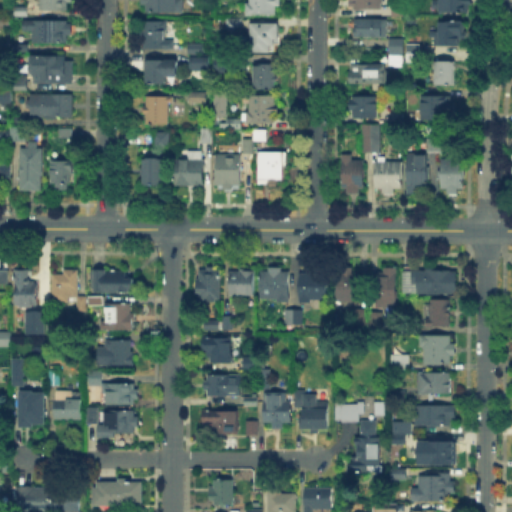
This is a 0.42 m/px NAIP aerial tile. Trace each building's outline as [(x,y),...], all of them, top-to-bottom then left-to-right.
[(72,0),(72,11),(39,10),(39,0),(72,0)] [(145,0),(184,0),(184,14),(145,14),(145,0)] [(246,16),(246,4),(251,4),(251,0),(280,0),(280,7),(277,7),(277,16),(246,16)] [(351,9),(351,0),(384,0),(384,10),(351,9)] [(436,3),(441,3),(441,0),(471,0),(471,13),(436,12),(436,3)] [(393,16),(393,5),(407,5),(407,16),(393,16)] [(15,16),(15,7),(28,7),(28,16),(15,16)] [(0,14),(9,14),(9,22),(0,22),(0,14)] [(226,27),(226,17),(241,17),(241,27),(226,27)] [(74,20),(74,36),(68,36),(68,45),(35,45),(35,32),(25,32),(25,21),(26,21),(26,20),(74,20)] [(387,21),(387,38),(357,38),(357,21),(387,21)] [(177,22),(177,50),(143,50),(143,22),(177,22)] [(442,31),(442,23),(464,23),(464,46),(434,46),(434,31),(442,31)] [(275,51),(251,51),(251,24),(281,24),(281,39),(275,39),(275,51)] [(389,54),(389,39),(404,39),(404,54),(389,54)] [(188,53),(188,44),(206,44),(206,53),(188,53)] [(421,54),(408,54),(408,45),(422,45),(422,54),(421,54)] [(408,63),(408,54),(421,54),(421,63),(408,63)] [(212,70),(231,71),(231,56),(213,55),(212,70)] [(72,58),(72,84),(34,83),(35,58),(72,58)] [(243,58),(243,71),(233,71),(233,66),(216,66),(216,58),(243,58)] [(191,71),(192,60),(210,60),(210,71),(191,71)] [(177,62),(177,78),(167,78),(167,83),(148,83),(149,62),(177,62)] [(437,64),(456,64),(456,87),(437,87),(437,64)] [(276,66),(276,90),(256,90),(256,66),(276,66)] [(353,67),(392,68),(392,84),(353,84),(353,67)] [(15,92),(15,78),(29,78),(29,92),(15,92)] [(0,100),(9,101),(8,88),(0,88),(0,100)] [(190,104),(190,92),(207,92),(207,104),(190,104)] [(225,93),(212,92),(212,115),(225,115),(225,93)] [(244,120),(273,120),(273,93),(244,93),(244,120)] [(31,119),(32,94),(75,94),(75,120),(31,119)] [(0,95),(11,95),(11,104),(0,104),(0,95)] [(172,97),(172,125),(147,124),(147,97),(172,97)] [(352,97),(380,97),(380,119),(352,118),(352,97)] [(454,98),(454,115),(445,115),(445,120),(422,120),(422,98),(454,98)] [(14,125),(14,116),(27,116),(27,125),(14,125)] [(362,153),(362,125),(381,125),(381,153),(362,153)] [(204,143),(204,129),(216,129),(215,143),(204,143)] [(60,139),(61,130),(74,130),(74,139),(60,139)] [(255,141),(255,130),(268,130),(268,141),(255,141)] [(11,142),(11,131),(26,131),(26,142),(11,142)] [(155,148),(155,133),(170,133),(170,148),(155,148)] [(429,152),(429,137),(445,138),(445,152),(429,152)] [(254,152),(244,152),(244,139),(254,139),(254,152)] [(22,144),(38,144),(38,149),(45,149),(44,192),(21,191),(22,144)] [(279,180),(279,187),(271,187),(271,180),(261,180),(262,150),(286,151),(286,180),(279,180)] [(190,161),(190,153),(204,153),(204,186),(177,186),(177,161),(190,161)] [(409,193),(409,154),(431,154),(431,194),(409,193)] [(146,185),(146,158),(165,158),(165,186),(146,185)] [(237,183),(237,190),(227,190),(227,183),(219,183),(219,158),(244,158),(243,183),(237,183)] [(341,188),(341,159),(365,159),(365,193),(349,193),(349,188),(341,188)] [(377,191),(377,160),(405,160),(404,191),(377,191)] [(443,160),(465,160),(465,192),(443,192),(443,160)] [(73,161),(72,190),(54,190),(54,161),(73,161)] [(0,178),(0,164),(12,164),(12,178),(0,178)] [(53,297),(53,271),(63,271),(63,264),(80,264),(80,297),(53,297)] [(30,266),(30,273),(32,273),(32,281),(38,281),(37,305),(21,305),(21,303),(16,303),(16,268),(21,266),(30,266)] [(214,266),(214,273),(224,273),(224,301),(201,301),(201,294),(197,294),(197,281),(201,281),(201,273),(209,273),(209,266),(214,266)] [(398,306),(379,306),(379,273),(385,273),(385,267),(398,267),(398,306)] [(283,268),(283,273),(292,273),(292,303),(282,303),(282,299),(261,299),(261,272),(271,272),(271,268),(283,268)] [(363,270),(363,297),(357,297),(357,301),(338,301),(338,270),(363,270)] [(458,270),(458,294),(418,294),(418,281),(414,281),(414,270),(458,270)] [(133,271),(133,294),(95,294),(95,271),(133,271)] [(233,295),(233,272),(256,272),(256,295),(233,295)] [(302,275),(313,275),(313,273),(329,273),(329,301),(302,301),(302,275)] [(451,302),(451,326),(430,326),(430,301),(451,302)] [(130,303),(130,314),(137,314),(137,330),(107,330),(107,303),(130,303)] [(285,325),(285,308),(305,308),(305,325),(285,325)] [(353,329),(353,311),(368,311),(368,329),(353,329)] [(33,330),(33,312),(47,312),(47,330),(33,330)] [(369,331),(369,313),(384,313),(384,331),(369,331)] [(225,331),(225,318),(234,318),(234,331),(225,331)] [(208,330),(208,321),(221,321),(221,330),(208,330)] [(0,329),(9,329),(9,343),(0,343),(0,329)] [(455,336),(455,363),(424,363),(424,335),(455,336)] [(234,358),(233,364),(215,364),(215,357),(209,357),(209,338),(234,338),(234,358)] [(136,342),(135,369),(125,369),(125,373),(111,373),(111,342),(136,342)] [(10,356),(22,356),(22,383),(10,383),(10,356)] [(50,371),(50,356),(61,356),(61,371),(50,371)] [(394,369),(394,356),(412,356),(412,369),(394,369)] [(262,390),(262,369),(273,369),(273,390),(262,390)] [(88,383),(100,383),(100,370),(88,370),(88,383)] [(49,387),(49,371),(61,371),(60,387),(49,387)] [(419,393),(419,371),(452,371),(452,394),(419,393)] [(208,376),(243,377),(243,397),(208,396),(208,376)] [(135,385),(135,390),(140,390),(140,406),(110,406),(110,384),(135,385)] [(39,386),(39,396),(47,395),(47,419),(20,419),(19,386),(39,386)] [(308,388),(308,396),(320,396),(319,411),(329,411),(329,432),(304,432),(304,407),(294,407),(294,388),(308,388)] [(396,400),(396,390),(408,390),(408,400),(396,400)] [(282,393),(282,400),(291,400),(291,421),(282,421),(282,425),(265,425),(265,393),(282,393)] [(58,421),(58,395),(84,395),(84,421),(58,421)] [(247,398),(260,399),(260,406),(247,406),(247,398)] [(342,421),(342,403),(361,403),(361,421),(342,421)] [(418,425),(419,405),(457,405),(457,418),(449,417),(449,425),(418,425)] [(97,406),(85,406),(85,422),(98,422),(97,406)] [(106,411),(137,411),(137,417),(142,417),(142,434),(106,434),(106,411)] [(206,424),(206,412),(238,412),(238,436),(215,436),(215,424),(206,424)] [(394,432),(394,419),(413,419),(412,432),(394,432)] [(248,423),(258,423),(258,435),(248,435),(248,423)] [(393,442),(393,433),(405,433),(405,442),(393,442)] [(360,468),(356,468),(356,452),(360,452),(360,435),(382,435),(382,468),(360,468)] [(421,465),(421,443),(451,443),(451,466),(421,465)] [(391,478),(392,467),(408,467),(408,478),(391,478)] [(453,476),(453,501),(417,501),(417,476),(453,476)] [(213,480),(235,481),(235,506),(213,506),(213,480)] [(100,481),(140,481),(140,488),(144,489),(144,508),(112,508),(112,503),(100,502),(100,481)] [(14,511),(14,484),(77,483),(78,511),(14,511)] [(332,485),(332,495),(335,495),(335,511),(315,511),(306,511),(306,485),(332,485)] [(273,511),(273,492),(297,493),(297,511),(273,511)] [(377,511),(377,503),(400,503),(400,511),(377,511)]
